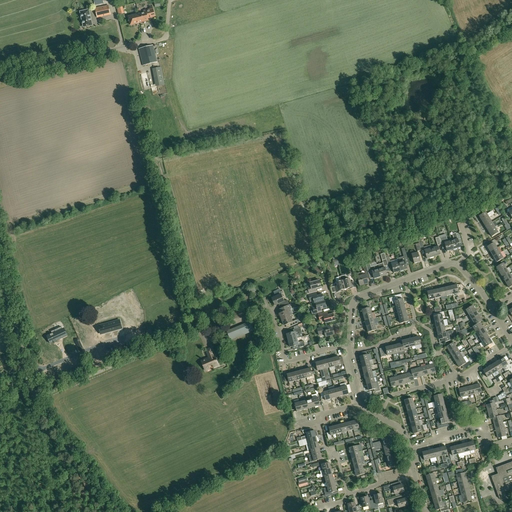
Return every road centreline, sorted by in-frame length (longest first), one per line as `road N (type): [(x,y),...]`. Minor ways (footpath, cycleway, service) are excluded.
road 1 (unclassified): [(121,511),(35,396),(0,258)]
road 2 (residential): [(348,345),(286,361),(265,305)]
road 3 (residential): [(348,353),(407,333),(415,322),(404,280)]
